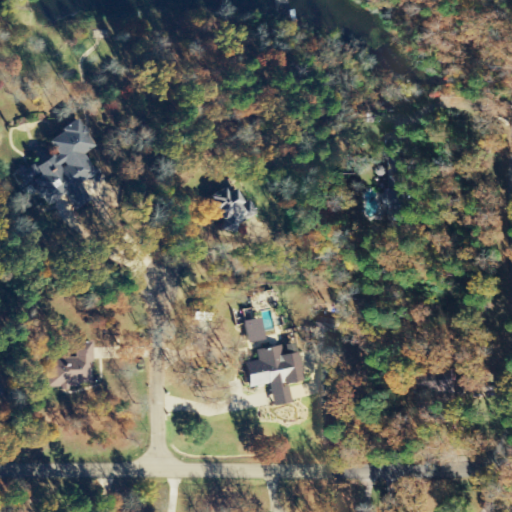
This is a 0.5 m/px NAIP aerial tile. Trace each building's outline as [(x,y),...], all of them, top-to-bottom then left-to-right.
[(45,141),(52,151),(24,173),(29,180),(33,177),(38,183),(31,188),(47,208),(63,195),(75,211),(90,199),(79,185),(94,173),(81,155),(93,146),(73,119),(45,141)] [(408,159),(387,159),(386,220),(399,220),(400,212),(405,212),(405,186),(407,186),(408,159)] [(220,230),(236,236),(243,216),(252,220),(257,203),(216,189),(214,196),(207,193),(200,213),(223,221),(220,230)] [(242,321),(244,343),(260,341),(257,320),(242,321)] [(90,387),(89,342),(72,342),(73,357),(44,358),(45,388),(90,387)] [(415,373),(416,389),(430,388),(431,397),(457,396),(455,371),(415,373)]
